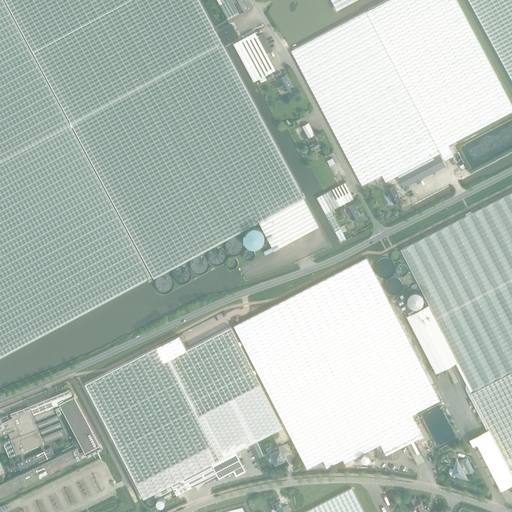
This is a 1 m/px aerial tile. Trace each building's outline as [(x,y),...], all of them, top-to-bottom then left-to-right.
[(0,0),(0,357),(1,357),(62,324),(151,277),(68,122),(3,0),(0,0)] [(4,0),(151,277),(152,278),(235,234),(258,221),(303,198),(220,40),(219,38),(198,0),(4,0)] [(217,0),(227,19),(239,13),(231,0),(217,0)] [(231,0),(239,13),(247,8),(242,0),(231,0)] [(386,182),(398,175),(449,148),(447,145),(511,110),(511,105),(456,0),(387,0),(366,11),(291,51),(362,185),(382,175),(386,182)] [(331,0),(337,10),(356,0),(331,0)] [(511,0),(469,0),(511,79),(511,0)] [(230,25),(218,31),(221,37),(219,38),(220,40),(222,39),(225,45),(227,43),(238,38),(238,37),(231,24),(230,25)] [(234,43),(233,43),(254,81),(268,74),(276,69),(267,53),(272,51),(262,33),(257,35),(255,32),(234,43)] [(280,83),(277,84),(280,89),(283,87),(285,91),(292,87),(286,75),(278,79),(280,83)] [(309,122),(302,126),(309,138),(315,134),(309,122)] [(320,147),(314,136),(307,140),(313,151),(320,147)] [(453,156),(449,148),(398,175),(404,188),(447,165),(445,160),(453,156)] [(345,183),(317,198),(340,242),(346,239),(331,211),(335,209),(354,199),(345,183)] [(386,195),(387,197),(388,197),(389,196),(393,203),(401,199),(397,192),(397,191),(394,185),(386,190),(387,191),(385,192),(385,194),(386,195)] [(404,299),(399,302),(404,312),(407,311),(409,315),(406,316),(436,373),(456,363),(466,383),(466,388),(468,392),(511,369),(511,191),(400,249),(429,305),(417,311),(416,308),(410,311),(404,299)] [(303,198),(258,221),(274,250),(318,226),(303,198)] [(350,216),(349,217),(348,218),(348,219),(349,219),(350,220),(351,220),(352,220),(359,216),(356,208),(354,204),(346,208),(350,216)] [(345,462),(377,446),(378,457),(380,457),(381,459),(391,459),(391,456),(395,456),(392,451),(423,436),(412,414),(440,400),(410,343),(367,257),(234,326),(278,411),(307,468),(325,459),(328,466),(343,459),(345,462)] [(178,336),(84,384),(143,499),(171,485),(177,496),(217,475),(219,478),(233,471),(236,476),(246,471),(236,452),(282,428),(260,385),(230,327),(186,350),(182,343),(178,336)] [(511,371),(468,394),(487,430),(469,439),(473,446),(477,444),(501,491),(501,490),(511,483),(511,371)] [(0,497),(19,488),(18,487),(23,485),(23,486),(55,471),(54,470),(59,468),(59,469),(82,458),(81,455),(85,453),(86,457),(87,457),(102,449),(73,395),(72,396),(69,398),(63,400),(62,399),(58,401),(58,403),(58,404),(56,405),(57,406),(55,407),(59,417),(62,416),(74,438),(73,439),(72,440),(71,441),(71,442),(71,444),(72,445),(71,445),(67,448),(66,448),(61,450),(62,452),(63,453),(55,457),(55,455),(51,448),(50,447),(44,450),(44,449),(43,446),(42,444),(40,444),(40,445),(41,447),(42,450),(42,451),(24,459),(23,457),(22,455),(22,454),(21,452),(19,453),(20,456),(21,458),(21,459),(22,460),(22,461),(16,463),(17,464),(17,465),(18,466),(18,467),(19,468),(19,469),(20,470),(21,472),(21,473),(0,483),(0,497)] [(0,416),(0,435),(7,433),(10,439),(16,454),(19,453),(21,452),(40,444),(42,444),(42,443),(44,442),(44,443),(44,442),(52,440),(65,434),(66,434),(59,417),(55,407),(55,406),(41,412),(37,414),(33,415),(30,408),(17,414),(11,416),(12,417),(9,418),(7,415),(5,416),(1,418),(0,416)] [(257,444),(251,447),(256,459),(262,456),(257,444)] [(283,453),(286,451),(283,445),(279,447),(280,450),(271,454),(272,457),(271,458),(273,461),(274,460),(275,464),(284,460),(283,456),(284,456),(283,453)] [(474,471),(467,458),(462,460),(463,462),(460,463),(457,458),(452,474),(467,478),(465,474),(469,472),(469,473),(474,471)] [(304,511),(364,511),(352,488),(304,511)] [(164,499),(164,498),(163,498),(162,497),(161,497),(160,497),(159,497),(158,498),(157,499),(157,500),(157,501),(156,501),(157,502),(157,503),(157,504),(158,505),(159,505),(160,506),(161,506),(162,505),(163,505),(164,504),(165,503),(165,502),(165,501),(165,500),(164,499)] [(415,497),(409,500),(410,503),(409,503),(412,510),(416,509),(417,511),(425,511),(422,505),(423,505),(419,498),(416,499),(415,497)] [(287,505),(283,507),(279,500),(275,502),(274,501),(271,503),(274,509),(275,509),(276,511),(277,511),(284,509),(285,511),(289,511),(291,511),(287,505)]
